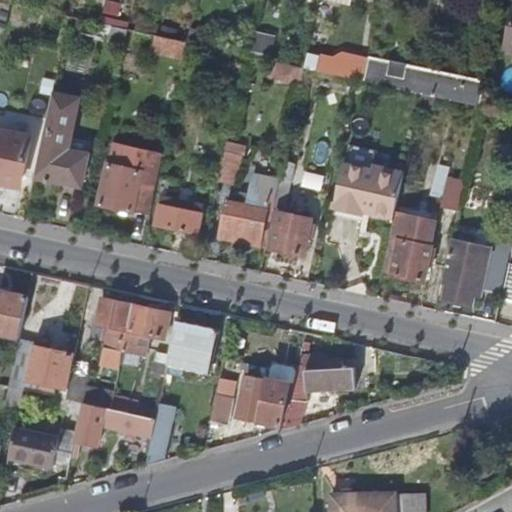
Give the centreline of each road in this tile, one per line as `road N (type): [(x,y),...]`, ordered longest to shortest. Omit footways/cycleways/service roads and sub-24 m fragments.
road 1 (residential): [(511,376),(496,349),(0,241)]
road 2 (residential): [(511,389),(61,511)]
